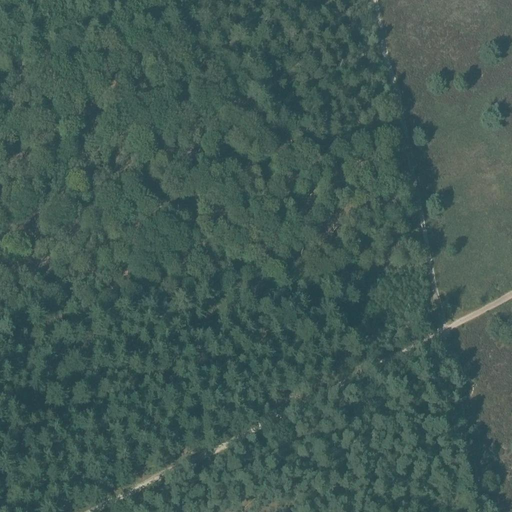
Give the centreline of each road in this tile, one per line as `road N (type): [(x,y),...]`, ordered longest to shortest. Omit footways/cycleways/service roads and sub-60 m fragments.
road 1 (track): [(442,331),(79,511)]
road 2 (track): [(373,0),(442,331)]
